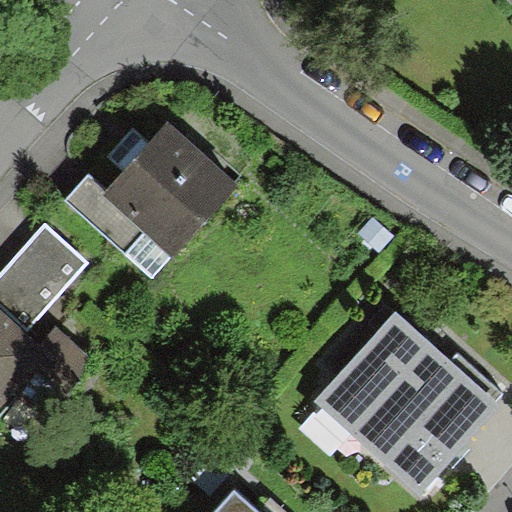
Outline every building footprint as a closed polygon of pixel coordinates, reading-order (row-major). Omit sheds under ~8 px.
[(91,174),(68,199),(155,279),(246,182),(174,116),(106,189),(91,174)] [(46,228),(0,282),(0,300),(29,325),(84,260),(46,228)] [(511,369),(511,354),(408,270),(314,385),(426,476),(511,369)] [(0,396),(40,352),(0,316),(0,396)] [(263,511),(237,487),(214,511),(263,511)]
